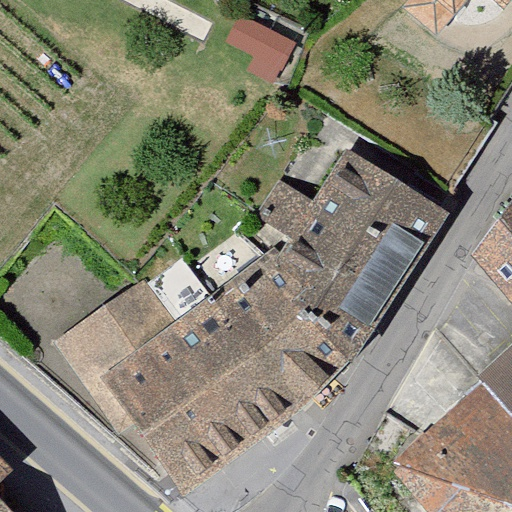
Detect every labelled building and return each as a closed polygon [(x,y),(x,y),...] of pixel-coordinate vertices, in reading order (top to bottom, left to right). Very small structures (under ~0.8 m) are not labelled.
[(408,0),(401,8),(437,37),(470,0),(493,0),(505,9),(511,0),(408,0)] [(238,15),(225,49),(283,71),(296,37),(238,15)] [(140,425),(200,511),(211,511),(362,394),(462,233),(357,167),(330,219),(289,202),(274,235),(318,264),(307,286),(280,272),(192,336),(154,291),(60,360),(118,438),(140,425)] [(511,511),(511,243),(481,274),(511,306),(511,379),(402,484),(428,511),(511,511)] [(0,511),(15,511),(29,488),(0,459),(0,511)]
